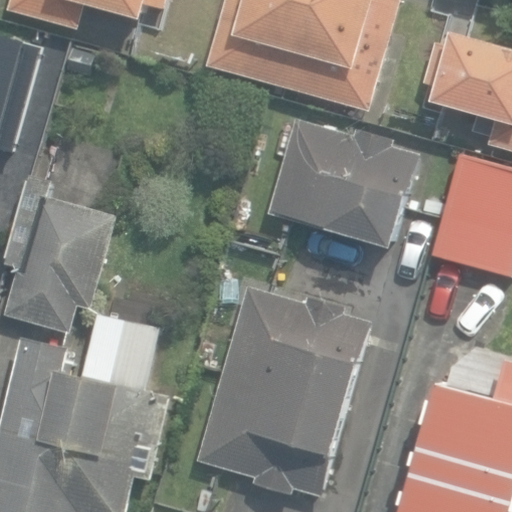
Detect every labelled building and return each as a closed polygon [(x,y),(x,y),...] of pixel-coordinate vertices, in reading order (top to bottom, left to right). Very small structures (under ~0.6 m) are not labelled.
[(13,0),(11,9),(83,30),(90,4),(148,20),(153,3),(170,8),(172,0),(13,0)] [(230,0),(211,65),(375,111),(406,0),(230,0)] [(511,45),(459,31),(456,44),(440,40),(429,78),(446,83),(441,100),(499,116),(492,142),(511,147),(511,45)] [(47,45),(0,32),(0,150),(3,151),(4,148),(17,151),(47,45)] [(358,132),(300,116),(272,212),(399,249),(426,154),(397,146),(399,138),(360,127),(358,132)] [(511,164),(466,152),(438,254),(511,274),(511,164)] [(122,216),(52,196),(57,180),(35,173),(9,262),(20,265),(19,269),(23,270),(10,315),(73,333),(82,303),(92,305),(99,282),(103,283),(122,216)] [(309,299),(252,283),(200,460),(260,477),(259,481),(298,492),(300,487),(326,494),(377,319),(351,312),(353,304),(311,292),(309,299)] [(77,346),(28,334),(0,449),(0,511),(133,511),(143,476),(156,479),(176,395),(153,389),(168,325),(103,310),(87,374),(71,370),(77,346)] [(511,511),(511,359),(500,398),(441,381),(404,511),(511,511)]
